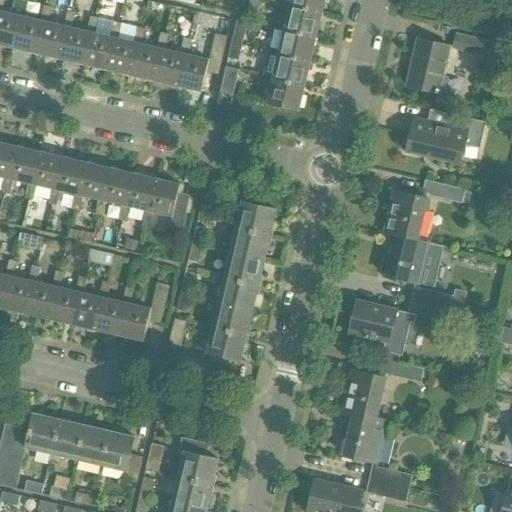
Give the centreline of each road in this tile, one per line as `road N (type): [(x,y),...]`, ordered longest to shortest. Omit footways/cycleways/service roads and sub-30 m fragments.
road 1 (residential): [(335,175),(0,95)]
road 2 (residential): [(278,423),(0,357)]
road 3 (residential): [(278,423),(335,175)]
road 4 (residential): [(335,175),(375,0)]
